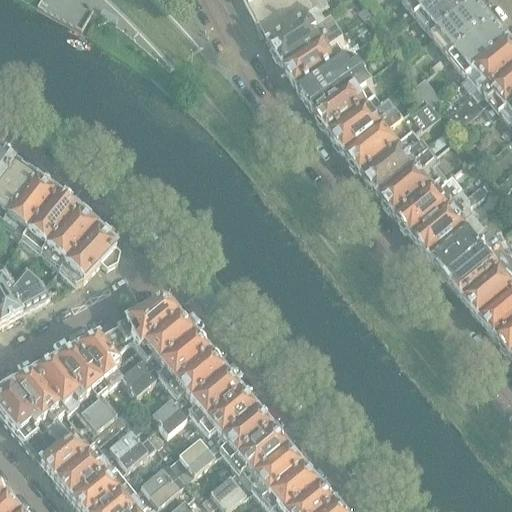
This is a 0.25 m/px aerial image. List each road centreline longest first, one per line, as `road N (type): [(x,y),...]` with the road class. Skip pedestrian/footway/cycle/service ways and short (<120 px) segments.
road 1 (residential): [(511,397),(280,114),(210,0)]
road 2 (residential): [(164,272),(365,511)]
road 3 (residential): [(0,134),(114,215),(164,272)]
road 4 (residential): [(0,365),(164,272)]
